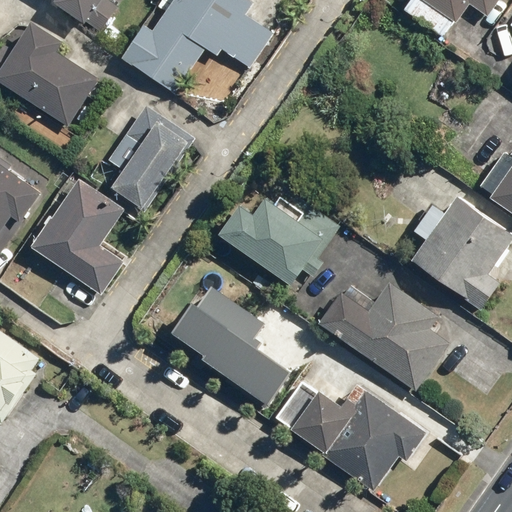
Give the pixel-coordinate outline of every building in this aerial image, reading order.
[(61,0),(57,6),(89,29),(108,0),(61,0)] [(259,5),(250,0),(181,0),(159,35),(146,27),(124,63),(181,98),(208,54),(219,60),(224,52),(255,70),(274,39),(248,22),(259,5)] [(413,0),(406,12),(446,40),(456,25),(458,26),(470,7),(491,21),(504,0),(413,0)] [(73,52),(35,27),(20,51),(10,45),(0,60),(0,83),(72,130),(103,82),(69,59),(73,52)] [(125,173),(113,191),(146,214),(197,143),(150,109),(112,164),(125,173)] [(484,191),(494,199),(491,202),(511,217),(511,157),(510,156),(484,191)] [(0,260),(2,262),(47,196),(0,163),(0,260)] [(105,301),(129,266),(104,249),(129,213),(84,182),(35,252),(105,301)] [(255,217),(243,209),(222,238),(296,291),(318,260),(320,262),(345,228),(341,225),(316,207),(308,218),(282,199),(274,209),(266,203),(255,217)] [(413,232),(429,244),(414,265),(483,315),(505,286),(492,277),(511,250),(511,235),(462,199),(449,218),(432,206),(413,232)] [(379,306),(354,288),(324,331),(419,396),(453,347),(436,336),(445,322),(393,286),(379,306)] [(215,291),(181,341),(207,359),(204,364),(271,410),(301,367),(265,342),(273,330),(215,291)] [(0,419),(6,424),(38,380),(31,374),(42,359),(0,327),(0,419)] [(355,417),(325,395),(296,434),(377,495),(401,462),(407,466),(428,437),(423,433),(371,395),(355,417)]
